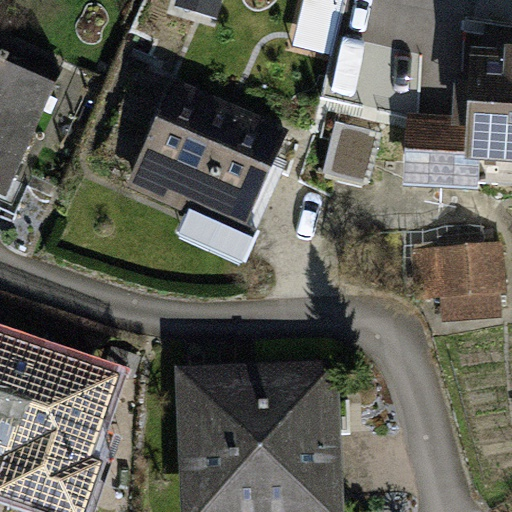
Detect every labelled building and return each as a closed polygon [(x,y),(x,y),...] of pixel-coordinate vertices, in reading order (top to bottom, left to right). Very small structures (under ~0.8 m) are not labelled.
[(223,0),(178,0),(177,6),(218,18),(223,0)] [(346,1),(343,0),(306,0),(294,47),(332,56),(346,1)] [(0,189),(6,192),(56,82),(7,60),(9,55),(0,50),(0,189)] [(511,185),(511,53),(511,63),(478,61),(476,88),(461,87),(459,126),(416,124),(413,180),(511,185)] [(284,137),(172,88),(133,175),(197,203),(183,235),(242,261),(256,229),(245,224),(284,137)] [(492,248),(418,254),(420,281),(443,279),(444,293),(496,288),(492,248)] [(0,407),(19,353),(0,346),(0,407)] [(25,493),(74,510),(88,469),(77,465),(91,424),(79,420),(93,379),(19,353),(0,407),(0,442),(38,455),(25,493)] [(323,376),(192,382),(198,511),(258,511),(258,506),(329,503),(323,376)]
